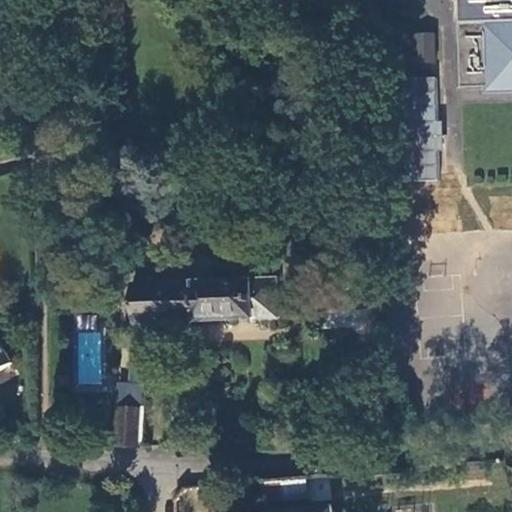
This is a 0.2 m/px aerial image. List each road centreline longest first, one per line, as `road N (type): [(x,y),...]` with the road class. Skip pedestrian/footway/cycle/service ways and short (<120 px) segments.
road 1 (residential): [(511,443),(155,471)]
road 2 (residential): [(155,471),(0,459)]
